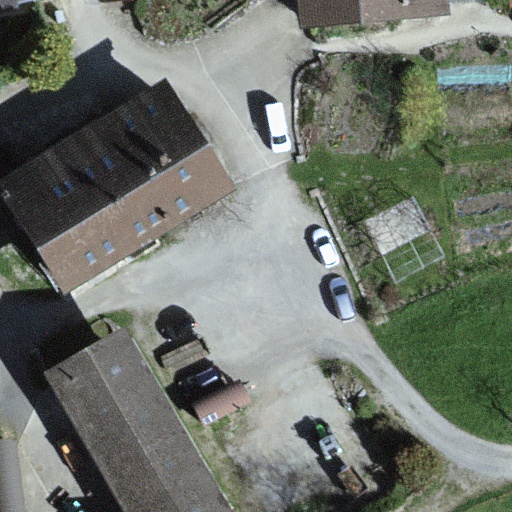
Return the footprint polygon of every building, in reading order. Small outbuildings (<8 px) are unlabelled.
[(0,0),(0,9),(15,7),(13,0),(0,0)] [(442,11),(440,0),(300,0),(303,23),(442,11)] [(223,194),(160,89),(0,185),(0,230),(21,218),(64,289),(223,194)] [(217,511),(117,336),(38,381),(112,511),(217,511)] [(214,423),(263,511),(268,511),(376,452),(324,361),(214,423)]
